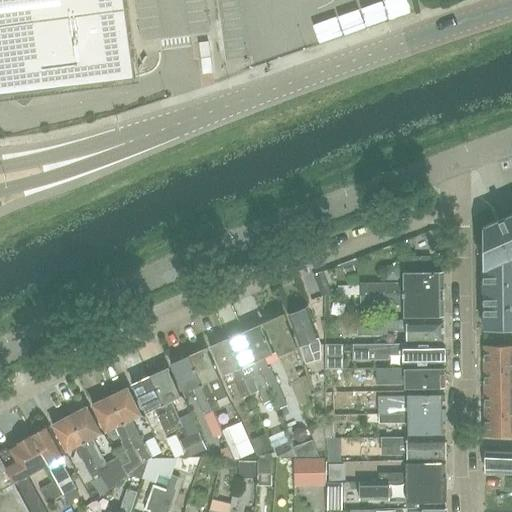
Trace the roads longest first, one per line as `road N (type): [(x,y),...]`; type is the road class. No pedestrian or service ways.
road 1 (unclassified): [(0,356),(276,225),(470,155)]
road 2 (residential): [(0,404),(140,330),(467,198)]
road 3 (secondary): [(181,119),(511,6)]
road 4 (residential): [(465,511),(467,198)]
road 5 (unknown): [(203,112),(187,72),(174,66),(124,83),(0,103)]
road 6 (secondary): [(0,190),(153,139),(181,119)]
road 7 (secondary): [(181,119),(0,166)]
